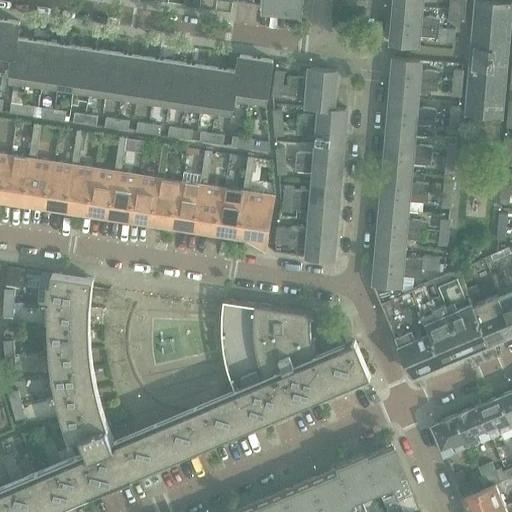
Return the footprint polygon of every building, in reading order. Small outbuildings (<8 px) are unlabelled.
[(265,0),(265,8),(302,11),(302,0),(265,0)] [(451,0),(450,19),(465,20),(466,0),(451,0)] [(507,51),(511,4),(478,1),(467,114),(501,117),(505,69),(507,69),(508,51),(507,51)] [(421,17),(422,7),(395,5),(394,23),(439,27),(440,18),(421,17)] [(4,19),(0,43),(0,64),(12,67),(18,38),(20,22),(4,19)] [(455,29),(439,27),(394,23),(392,43),(418,45),(419,35),(438,37),(438,41),(454,42),(455,29)] [(10,82),(26,85),(33,40),(18,38),(12,67),(10,82)] [(33,40),(26,85),(42,87),(48,42),(33,40)] [(48,42),(42,87),(58,90),(64,45),(48,42)] [(64,45),(58,90),(73,92),(80,47),(64,45)] [(96,49),(80,47),(73,92),(89,94),(96,49)] [(112,52),(96,49),(89,94),(105,97),(112,52)] [(112,52),(105,97),(121,99),(128,54),(112,52)] [(128,54),(121,99),(137,102),(144,57),(128,54)] [(235,100),(250,103),(257,58),(241,55),(238,71),(235,100)] [(144,57),(137,102),(153,104),(160,59),(144,57)] [(439,72),(420,70),(421,60),(395,57),(393,77),(439,81),(439,72)] [(257,58),(250,103),(267,105),(273,62),(273,60),(257,58)] [(176,62),(160,59),(153,104),(169,106),(176,62)] [(191,64),(176,62),(169,106),(185,109),(191,64)] [(191,64),(185,109),(200,111),(207,66),(191,64)] [(207,66),(200,111),(216,114),(223,69),(207,66)] [(291,76),(290,85),(336,89),(338,69),(311,67),(310,77),(291,76)] [(238,71),(223,69),(216,114),(232,116),(235,100),(238,71)] [(455,69),(454,82),(462,83),(464,70),(455,69)] [(277,70),(275,83),(283,84),(285,72),(277,70)] [(393,77),(392,96),(418,98),(419,89),(438,90),(439,81),(393,77)] [(454,82),(453,95),(461,96),(462,83),(454,82)] [(275,83),(273,96),(281,97),(283,84),(275,83)] [(308,96),(307,106),(320,107),(335,107),(336,89),(290,85),(289,94),(308,96)] [(417,107),(418,98),(392,96),(390,114),(435,118),(436,109),(417,107)] [(10,112),(22,114),(24,104),(12,102),(10,112)] [(24,104),(22,114),(34,116),(35,106),(24,104)] [(42,117),(54,119),(55,109),(44,107),(42,117)] [(301,115),(300,124),(345,128),(347,108),(335,107),(320,107),(320,116),(301,115)] [(452,107),(451,120),(459,121),(460,108),(452,107)] [(55,109),(54,119),(65,121),(67,111),(55,109)] [(282,109),(274,110),(275,123),(283,123),(282,109)] [(75,112),(74,122),(85,124),(87,114),(75,112)] [(99,115),(87,114),(85,124),(97,125),(99,115)] [(390,114),(388,133),(415,135),(415,126),(434,128),(435,118),(390,114)] [(105,127),(117,128),(118,118),(107,117),(105,127)] [(130,120),(118,118),(117,128),(129,130),(130,120)] [(451,120),(450,133),(458,134),(459,121),(451,120)] [(137,131),(149,133),(150,123),(138,121),(137,131)] [(35,123),(32,140),(39,141),(42,124),(35,123)] [(150,123),(149,133),(160,135),(162,125),(150,123)] [(284,136),(283,123),(275,123),(276,136),(284,136)] [(318,135),(317,144),(344,146),(345,128),(300,124),(299,133),(318,135)] [(168,136),(180,138),(182,128),(170,126),(168,136)] [(182,128),(180,138),(192,139),(193,129),(182,128)] [(78,129),(75,146),(82,147),(85,131),(78,129)] [(202,131),(200,141),(212,143),(213,133),(202,131)] [(225,135),(213,133),(212,143),(223,145),(225,135)] [(433,146),(414,145),(415,135),(388,133),(386,152),(432,156),(433,146)] [(120,136),(118,153),(125,154),(127,137),(120,136)] [(233,136),(232,146),(243,148),(245,138),(233,136)] [(245,138),(243,148),(255,149),(257,139),(245,138)] [(33,157),(27,200),(48,203),(55,161),(37,158),(39,141),(32,140),(30,157),(33,157)] [(163,143),(161,159),(168,161),(170,144),(163,143)] [(297,152),(297,161),(342,165),(344,146),(317,144),(316,154),(297,152)] [(449,144),(447,157),(456,158),(457,145),(449,144)] [(69,207),(91,210),(97,167),(80,164),(82,147),(75,146),(73,163),(76,164),(69,207)] [(277,148),(278,161),(286,161),(285,148),(277,148)] [(206,149),(203,166),(210,167),(213,150),(206,149)] [(0,152),(0,195),(5,197),(12,154),(0,152)] [(386,152),(385,170),(411,173),(412,163),(431,165),(432,156),(386,152)] [(119,170),(112,213),(133,216),(140,174),(122,171),(125,154),(118,153),(115,170),(119,170)] [(12,154),(5,197),(27,200),(33,157),(30,157),(12,154)] [(249,156),(246,173),(253,174),(256,157),(249,156)] [(447,157),(446,170),(454,171),(456,158),(447,157)] [(161,177),(155,220),(176,223),(183,180),(165,178),(168,161),(161,159),(158,177),(161,177)] [(73,163),(55,161),(48,203),(69,207),(76,164),(73,163)] [(286,161),(278,161),(279,174),(287,174),(286,161)] [(296,170),(315,172),(314,182),(341,184),(342,165),(297,161),(296,170)] [(203,166),(201,183),(204,184),(198,226),(219,230),(225,187),(208,184),(210,167),(203,166)] [(115,170),(97,167),(91,210),(112,213),(119,170),(115,170)] [(410,182),(411,173),(385,170),(383,189),(429,193),(429,184),(410,182)] [(247,190),(240,233),(250,234),(267,245),(268,244),(267,243),(275,194),(250,191),(253,174),(246,173),(244,190),(247,190)] [(158,177),(140,174),(133,216),(155,220),(161,177),(158,177)] [(503,176),(502,189),(510,189),(511,176),(503,176)] [(201,183),(183,180),(176,223),(198,226),(204,184),(201,183)] [(445,181),(444,195),(452,195),(453,182),(445,181)] [(294,189),(293,199),(339,203),(341,184),(314,182),(313,191),(294,189)] [(431,193),(442,194),(442,184),(432,183),(431,193)] [(225,187),(219,230),(240,233),(247,190),(244,190),(225,187)] [(383,189),(381,208),(408,210),(409,201),(428,202),(429,193),(383,189)] [(502,189),(501,202),(509,202),(510,189),(502,189)] [(444,195),(443,207),(451,208),(452,195),(444,195)] [(293,208),(312,210),(311,219),(337,221),(339,203),(293,199),(293,208)] [(381,208),(380,226),(425,230),(426,221),(407,220),(408,210),(381,208)] [(500,213),(499,226),(507,227),(508,214),(500,213)] [(291,227),(290,236),(336,240),(337,221),(311,219),(310,228),(291,227)] [(442,219),(441,232),(449,233),(450,220),(442,219)] [(380,226),(378,245),(405,247),(405,238),(424,240),(425,230),(380,226)] [(499,226),(498,239),(506,240),(507,227),(499,226)] [(441,232),(440,245),(448,246),(449,233),(441,232)] [(289,245),(308,247),(307,257),(334,259),(336,240),(290,236),(289,245)] [(378,245),(376,264),(422,268),(423,259),(404,257),(405,247),(378,245)] [(471,263),(469,259),(466,252),(452,258),(452,272),(471,263)] [(376,264),(374,283),(401,286),(402,275),(421,277),(422,268),(376,264)] [(452,272),(436,279),(468,352),(490,343),(475,304),(460,269),(452,272)] [(70,441),(71,441),(77,454),(62,461),(52,436),(42,440),(53,465),(22,477),(12,453),(3,457),(13,481),(0,486),(0,511),(43,511),(92,492),(92,493),(135,475),(134,474),(372,373),(357,336),(317,352),(315,347),(315,344),(313,336),(312,329),(312,324),(312,319),(312,316),(312,312),(225,299),(224,301),(224,307),(223,312),(223,319),(223,325),(223,333),(224,341),(224,344),(225,353),(226,358),(228,365),(230,372),(231,377),(234,382),(236,387),(180,410),(113,439),(108,427),(110,427),(103,407),(98,387),(94,367),(92,347),(91,327),(91,307),(93,285),(94,278),(53,272),(52,282),(50,305),(49,328),(50,351),(53,374),(57,396),(63,418),(70,441)] [(436,279),(413,289),(444,362),(468,352),(436,279)] [(374,285),(381,302),(411,373),(415,374),(444,362),(413,289),(404,292),(401,286),(374,283),(374,285)] [(5,288),(4,302),(15,303),(15,289),(5,288)] [(511,288),(500,294),(511,322),(511,288)] [(511,333),(511,322),(500,294),(475,304),(490,343),(511,333)] [(4,302),(4,316),(14,317),(15,303),(4,302)] [(4,341),(5,354),(15,354),(14,340),(4,341)] [(15,354),(5,354),(6,368),(16,368),(15,354)] [(9,393),(12,406),(22,404),(19,390),(9,393)] [(511,390),(501,395),(511,419),(511,390)] [(511,419),(501,395),(479,404),(492,435),(511,426),(511,419)] [(26,417),(22,404),(12,406),(16,420),(26,417)] [(492,435),(479,404),(456,414),(469,445),(492,435)] [(456,414),(433,423),(446,454),(469,445),(456,414)] [(408,511),(418,508),(419,508),(392,444),(365,455),(378,487),(388,510),(389,510),(389,511),(408,511)] [(364,453),(335,465),(356,511),(357,511),(365,509),(362,501),(356,496),(378,487),(365,455),(364,453)] [(492,462),(479,468),(482,475),(495,470),(492,462)] [(356,511),(336,467),(310,479),(323,511),(326,511),(347,503),(346,511),(345,511),(356,511)] [(464,496),(470,511),(490,511),(505,506),(499,493),(507,490),(505,486),(511,483),(511,476),(497,483),(481,489),(464,496)] [(477,478),(459,485),(464,496),(481,489),(477,478)] [(323,511),(310,479),(282,490),(291,511),(323,511)] [(291,511),(282,490),(254,502),(258,511),(291,511)] [(258,511),(254,502),(230,511),(258,511)] [(505,506),(490,511),(511,511),(511,503),(506,506),(505,506)]
